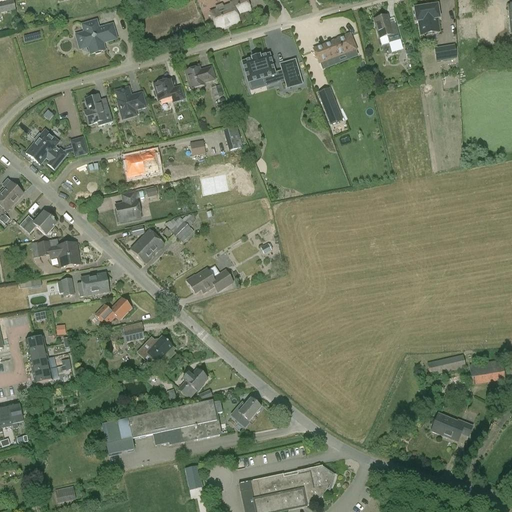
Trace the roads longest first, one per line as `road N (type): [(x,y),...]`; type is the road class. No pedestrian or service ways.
road 1 (residential): [(502,511),(487,498),(328,441),(0,151)]
road 2 (unclassified): [(0,127),(42,93),(367,0)]
